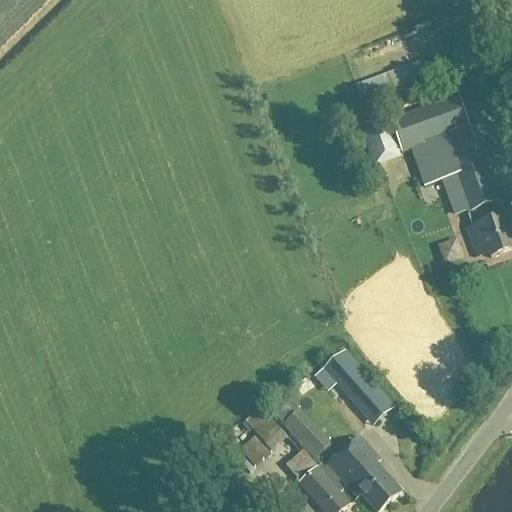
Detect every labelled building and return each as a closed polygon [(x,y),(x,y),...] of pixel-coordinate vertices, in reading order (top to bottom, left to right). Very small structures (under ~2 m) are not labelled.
[(415,68),(385,75),(388,91),(419,85),(415,68)] [(458,216),(467,213),(473,229),(467,231),(477,258),(489,254),(491,259),(511,251),(511,240),(504,218),(503,218),(498,203),(499,203),(472,128),(470,129),(459,98),(391,122),(402,153),(411,150),(425,189),(455,178),(461,194),(449,199),(455,214),(458,216)] [(388,125),(362,134),(374,169),(400,160),(388,125)] [(337,386),(361,413),(373,427),(394,409),(382,395),(345,355),(335,363),(318,379),(330,393),(337,386)] [(260,409),(245,423),(257,437),(240,452),(254,468),(287,439),(260,409)] [(297,413),(282,426),(314,460),(329,447),(297,413)] [(381,462),(359,438),(328,466),(358,500),(361,497),(374,511),(382,511),(403,494),(377,466),(381,462)] [(304,453),(286,468),(300,485),(299,485),(321,511),(343,511),(350,507),(304,453)]
